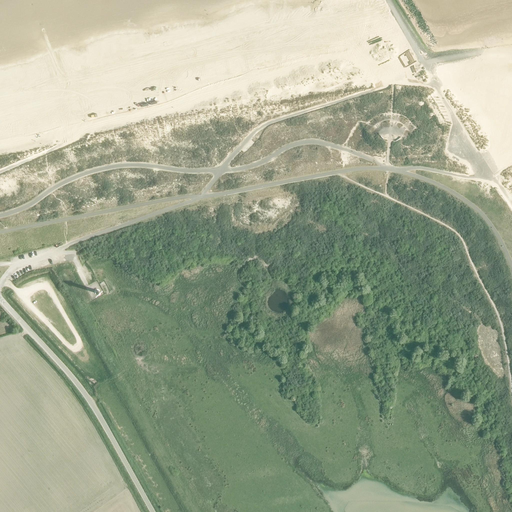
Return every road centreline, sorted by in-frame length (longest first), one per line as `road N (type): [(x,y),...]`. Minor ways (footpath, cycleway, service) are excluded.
road 1 (tertiary): [(152,511),(80,388),(0,299)]
road 2 (track): [(383,87),(260,128),(201,197)]
road 3 (track): [(33,309),(68,346),(78,346),(48,288)]
